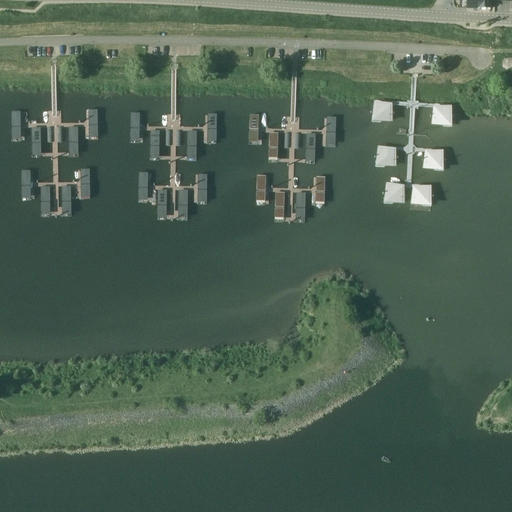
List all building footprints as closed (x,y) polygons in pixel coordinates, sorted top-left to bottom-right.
[(467,0),(467,9),(490,9),(490,0),(467,0)] [(93,54),(90,54),(86,54),(86,72),(104,71),(104,54),(93,54)] [(142,54),(137,54),(135,54),(123,54),(123,71),(142,72),(142,54)] [(21,55),(17,55),(14,55),(3,55),(3,73),(21,72),(21,55)] [(225,55),(213,55),(211,55),(207,55),(206,72),(225,73),(225,55)] [(258,56),(256,56),(244,55),(244,73),(262,74),(263,56),(258,56)] [(334,58),(332,58),(327,58),(327,76),(345,76),(346,58),(334,58)] [(27,116),(36,116),(37,100),(21,99),(20,112),(17,112),(17,117),(27,118),(27,116)] [(93,101),(77,102),(77,118),(85,118),(86,120),(96,120),(96,115),(93,115),(93,101)] [(155,117),(155,101),(139,101),(139,115),(136,114),(136,120),(147,120),(146,117),(155,117)] [(214,102),(198,102),(198,118),(206,118),(206,120),(217,120),(217,115),(214,115),(214,102)] [(275,103),(259,103),(258,116),(256,116),(256,121),(266,122),(266,119),(274,119),(275,103)] [(331,105),(315,104),(315,120),(323,121),(323,123),(334,124),(334,118),(331,118),(331,105)] [(374,104),(371,129),(392,126),(392,106),(374,104)] [(452,107),(433,109),(431,128),(452,131),(452,107)] [(88,144),(72,145),(72,160),(81,160),(81,163),(91,163),(91,158),(88,158),(88,144)] [(159,145),(143,144),(143,158),(141,158),(141,163),(151,163),(151,160),(159,160),(159,145)] [(33,161),(41,162),(41,146),(25,145),(25,159),(22,158),(22,163),(32,164),(33,161)] [(206,146),(190,146),(190,162),(198,161),(198,164),(209,164),(209,159),(206,159),(206,146)] [(279,150),(263,149),(263,163),(260,162),(260,168),(271,168),(270,165),(279,166),(279,150)] [(326,149),(310,149),(310,165),(318,165),(318,167),(329,168),(329,162),(326,162),(326,149)] [(396,152),(377,150),(375,173),(396,170),(396,152)] [(443,152),(425,153),(423,171),(444,175),(443,152)] [(31,194),(31,200),(42,200),(42,197),(50,198),(50,182),(34,181),(34,195),(31,194)] [(78,181),(62,181),(62,197),(70,197),(70,200),(81,200),(81,195),(78,195),(78,181)] [(168,182),(152,181),(152,195),(149,195),(149,200),(160,200),(160,197),(168,198),(168,182)] [(196,182),(180,182),(180,198),(188,198),(188,200),(199,200),(198,195),(196,195),(196,182)] [(290,185),(274,184),(273,198),(270,198),(270,203),(281,203),(281,201),(289,201),(290,185)] [(316,186),(300,185),(300,201),(308,202),(308,204),(318,205),(318,199),(316,199),(316,186)] [(404,188),(386,187),(384,210),(405,207),(404,188)] [(431,188),(413,189),(410,207),(431,211),(431,188)]
